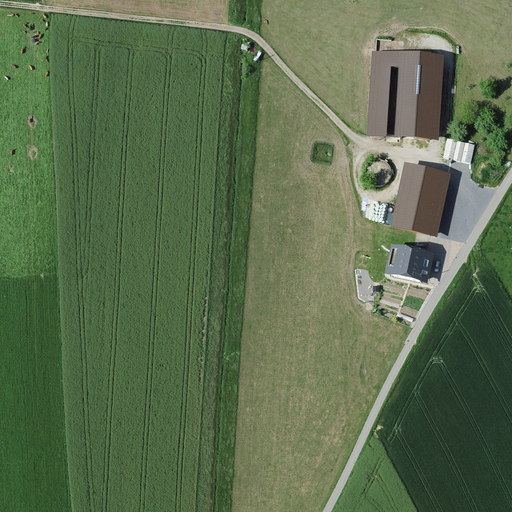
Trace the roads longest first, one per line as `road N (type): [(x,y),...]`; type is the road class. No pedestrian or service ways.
road 1 (track): [(366,142),(248,32),(0,2)]
road 2 (unclassified): [(326,511),(418,328),(511,175)]
